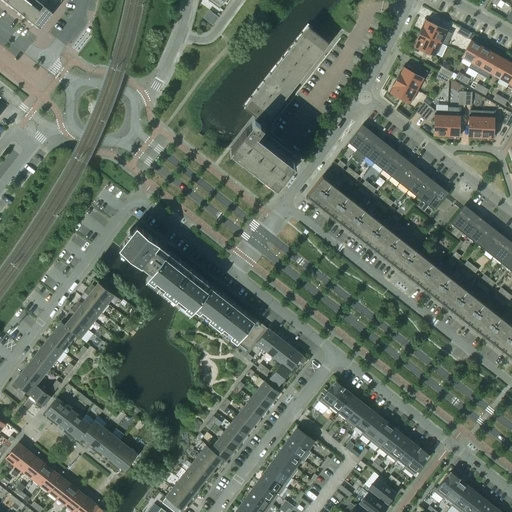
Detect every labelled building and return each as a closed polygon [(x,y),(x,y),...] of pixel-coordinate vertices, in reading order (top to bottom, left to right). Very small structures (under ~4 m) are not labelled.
[(20,0),(14,7),(23,14),(33,0),(20,0)] [(36,0),(33,0),(23,14),(31,21),(44,5),(43,5),(36,0)] [(44,5),(31,21),(40,28),(55,9),(46,2),(43,5),(44,5)] [(204,17),(212,24),(217,17),(209,10),(204,17)] [(451,33),(425,20),(419,33),(446,45),(451,33)] [(292,165),(255,135),(266,122),(264,120),(327,40),(311,28),(312,26),(245,110),(246,110),(247,109),(256,116),(230,149),(276,185),(292,165)] [(471,33),(460,27),(457,32),(468,39),(471,33)] [(434,55),(440,43),(445,45),(446,45),(419,33),(413,45),(434,55)] [(471,62),(480,45),(471,40),(461,57),(471,62)] [(478,73),(490,50),(480,45),(471,62),(480,67),(477,72),(478,73)] [(487,78),(499,56),(490,50),(478,73),(487,78)] [(499,78),(509,61),(499,56),(487,78),(490,73),(499,78)] [(507,86),(511,77),(511,62),(509,61),(499,78),(508,83),(507,86)] [(452,73),(441,66),(438,72),(449,78),(452,73)] [(416,90),(423,78),(402,67),(395,79),(416,90)] [(449,78),(438,72),(435,77),(446,84),(449,78)] [(461,81),(463,76),(458,73),(455,78),(461,81)] [(466,84),(469,79),(463,76),(461,81),(466,84)] [(416,90),(395,79),(389,91),(410,102),(416,90)] [(479,92),(482,87),(477,83),(474,88),(479,92)] [(485,95),(488,90),(482,87),(479,92),(485,95)] [(498,102),(501,97),(496,94),(493,99),(498,102)] [(504,105),(507,100),(501,97),(498,102),(504,105)] [(421,116),(429,106),(424,102),(416,112),(421,116)] [(426,120),(433,110),(429,106),(421,116),(426,120)] [(480,137),(482,110),(470,110),(468,136),(480,137)] [(492,137),(493,111),(482,110),(480,137),(492,137)] [(446,135),(447,111),(435,111),(434,135),(446,135)] [(458,136),(459,115),(447,115),(447,111),(446,135),(458,136)] [(357,149),(371,131),(362,124),(348,142),(357,149)] [(365,156),(380,138),(371,131),(357,149),(365,156)] [(374,162),(388,145),(380,138),(365,156),(374,162)] [(383,169),(397,151),(388,145),(374,162),(383,169)] [(391,176),(405,158),(397,151),(383,169),(391,176)] [(400,183),(414,165),(405,158),(391,176),(400,183)] [(345,164),(340,160),(337,164),(342,168),(345,164)] [(408,189),(422,172),(414,165),(400,183),(408,189)] [(354,171),(348,167),(345,170),(351,175),(354,171)] [(416,196),(430,178),(422,172),(408,189),(416,196)] [(511,328),(320,178),(307,194),(508,352),(511,356),(511,355),(511,328)] [(420,209),(439,185),(430,178),(416,196),(422,200),(417,206),(420,209)] [(368,188),(370,185),(365,180),(362,184),(368,188)] [(434,210),(447,193),(448,192),(439,185),(420,209),(424,211),(428,205),(434,210)] [(393,202),(387,198),(385,202),(390,206),(393,202)] [(454,235),(473,212),(464,205),(450,222),(455,227),(451,233),(454,235)] [(402,215),(405,211),(399,207),(396,211),(402,215)] [(467,236),(481,218),(473,212),(454,235),(458,238),(462,232),(467,236)] [(476,243),(490,225),(481,218),(467,236),(476,243)] [(158,242),(137,225),(119,248),(141,265),(142,263),(151,271),(147,276),(191,311),(194,308),(249,352),(256,343),(256,342),(267,328),(255,318),(254,319),(255,319),(253,321),(210,287),(207,290),(154,248),(158,242)] [(484,250),(498,232),(490,225),(476,243),(484,250)] [(493,256),(507,238),(498,232),(484,250),(493,256)] [(501,263),(511,249),(511,242),(507,238),(493,256),(501,263)] [(510,270),(511,266),(511,249),(501,263),(510,270)] [(472,265),(467,260),(464,264),(469,269),(472,265)] [(489,278),(484,274),(481,278),(486,282),(489,278)] [(495,283),(489,278),(486,282),(492,286),(495,283)] [(114,294),(98,282),(95,286),(91,283),(88,288),(107,303),(114,294)] [(107,303),(88,288),(84,293),(88,295),(85,299),(100,311),(107,303)] [(511,296),(506,292),(503,295),(509,300),(511,296)] [(100,311),(85,299),(81,303),(78,300),(74,305),(93,320),(100,311)] [(93,320),(74,305),(70,309),(74,312),(71,316),(87,328),(93,320)] [(87,328),(71,316),(68,320),(64,317),(61,322),(75,333),(75,334),(80,337),(87,328)] [(69,342),(75,334),(75,333),(61,322),(54,330),(69,342)] [(265,349),(276,335),(267,328),(256,342),(256,343),(265,349)] [(69,342),(54,330),(47,339),(62,351),(69,342)] [(273,356),(285,341),(276,335),(265,349),(273,356)] [(62,351),(47,339),(41,348),(55,359),(62,351)] [(282,363),(293,348),(285,341),(273,356),(281,362),(282,363)] [(48,368),(55,359),(41,348),(34,356),(48,368)] [(301,363),(305,358),(293,348),(282,363),(290,370),(298,360),(301,363)] [(42,376),(48,368),(34,356),(27,364),(42,376)] [(281,362),(269,377),(282,387),(286,382),(283,379),(290,370),(282,363),(281,362)] [(35,384),(36,384),(42,376),(27,364),(20,373),(35,384)] [(35,385),(35,384),(20,373),(11,385),(14,388),(17,384),(28,393),(35,385)] [(279,392),(264,380),(257,389),(272,401),(279,392)] [(327,408),(343,388),(334,381),(318,401),(327,408)] [(40,408),(50,395),(36,384),(35,384),(35,385),(28,393),(36,400),(33,403),(40,408)] [(338,411),(352,394),(343,388),(327,408),(328,408),(330,405),(338,411)] [(272,401),(257,389),(250,398),(265,409),(272,401)] [(344,421),(360,401),(352,394),(338,411),(346,418),(344,421)] [(45,412),(71,433),(82,418),(56,398),(45,412)] [(265,409),(250,398),(244,406),(258,418),(265,409)] [(353,428),(369,408),(360,401),(344,421),(353,428)] [(258,418),(244,406),(237,415),(251,426),(258,418)] [(361,434),(377,414),(369,408),(353,428),(356,425),(363,431),(361,434)] [(370,441),(386,421),(377,414),(361,434),(370,441)] [(251,426),(237,415),(230,423),(245,435),(251,426)] [(79,439),(94,420),(90,424),(82,418),(71,433),(79,439)] [(90,442),(103,427),(94,420),(79,439),(84,443),(86,439),(90,442)] [(378,448),(394,428),(386,421),(370,441),(378,448)] [(245,435),(230,423),(223,432),(238,443),(245,435)] [(96,453),(111,433),(103,427),(90,442),(94,445),(91,449),(96,453)] [(314,440),(296,427),(290,436),(310,451),(311,451),(307,449),(314,440)] [(387,455),(403,434),(394,428),(378,448),(379,448),(381,445),(389,451),(386,454),(387,455)] [(238,443),(223,432),(217,440),(231,452),(238,443)] [(107,456),(120,440),(111,433),(96,453),(101,456),(103,452),(107,456)] [(395,461),(411,441),(403,434),(387,455),(395,461)] [(310,451),(290,436),(283,445),(304,460),(310,451)] [(113,466),(128,447),(120,440),(107,456),(111,459),(108,462),(113,466)] [(231,452),(217,440),(211,448),(206,445),(225,460),(231,452)] [(404,468),(420,448),(411,441),(395,461),(398,458),(406,464),(403,467),(404,468)] [(15,464),(27,450),(18,443),(6,457),(15,464)] [(221,465),(225,460),(206,445),(199,454),(214,466),(217,462),(221,465)] [(304,460),(283,445),(277,454),(298,469),(295,466),(300,458),(304,461),(304,460)] [(124,470),(137,454),(128,447),(113,466),(117,470),(120,466),(124,469),(124,470)] [(412,475),(428,455),(420,448),(404,468),(412,475)] [(24,471),(35,456),(27,450),(15,464),(24,471)] [(214,466),(199,454),(192,462),(211,477),(215,472),(211,470),(214,466)] [(298,469),(277,454),(271,463),(291,478),(298,469)] [(32,478),(44,463),(35,456),(24,471),(32,478)] [(211,477),(192,462),(185,471),(201,483),(204,479),(208,482),(211,477)] [(41,484),(52,470),(44,463),(32,478),(41,484)] [(291,478),(271,463),(264,471),(285,486),(291,478)] [(49,491),(61,476),(52,470),(41,484),(49,491)] [(201,483),(185,471),(179,479),(198,494),(202,489),(198,486),(201,483)] [(285,486),(264,471),(258,480),(278,495),(285,486)] [(443,498),(458,478),(449,471),(434,491),(443,498)] [(395,492),(384,483),(386,480),(379,474),(368,488),(387,503),(388,501),(389,502),(393,497),(392,496),(395,492)] [(58,498),(69,483),(61,476),(49,491),(58,498)] [(451,505),(467,485),(458,478),(443,498),(443,499),(445,495),(453,502),(451,505)] [(198,494),(179,479),(172,488),(188,500),(191,495),(195,498),(198,494)] [(278,495),(258,480),(251,489),(272,504),(278,495)] [(66,504),(77,490),(69,483),(58,498),(66,504)] [(460,511),(475,492),(467,485),(451,505),(460,511)] [(188,500),(172,488),(165,496),(184,511),(188,506),(185,503),(188,500)] [(266,511),(272,504),(251,489),(245,498),(264,511),(266,511)] [(75,511),(86,497),(77,490),(66,504),(75,511)] [(386,507),(367,492),(359,502),(371,511),(384,511),(383,511),(386,507)] [(459,511),(473,511),(484,499),(475,492),(460,511),(459,511)] [(87,511),(94,503),(86,497),(75,511),(87,511)] [(264,511),(245,498),(239,506),(246,511),(264,511)] [(486,511),(492,505),(484,499),(473,511),(486,511)] [(101,511),(103,510),(94,503),(87,511),(101,511)]
